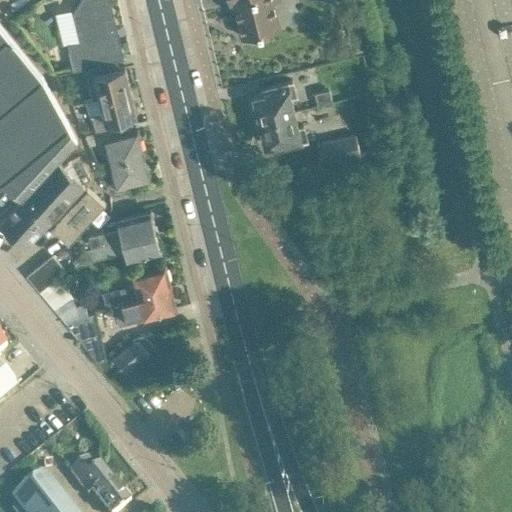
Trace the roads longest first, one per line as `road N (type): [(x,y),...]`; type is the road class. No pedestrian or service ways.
road 1 (primary): [(275,462),(160,0)]
road 2 (unclassified): [(134,441),(0,276)]
